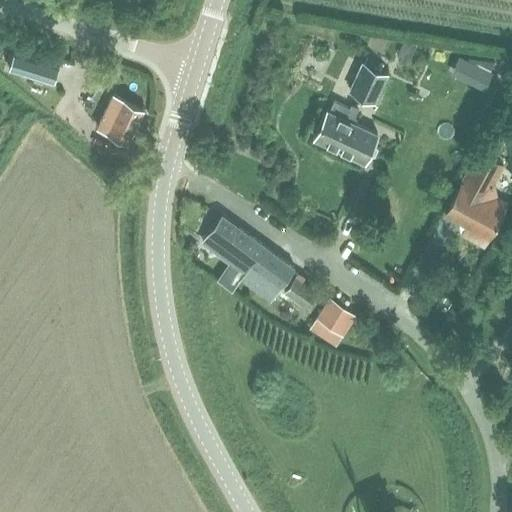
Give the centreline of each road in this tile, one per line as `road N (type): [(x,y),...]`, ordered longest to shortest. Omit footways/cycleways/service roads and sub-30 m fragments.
road 1 (unclassified): [(496,511),(502,476),(486,417),(444,346),(230,197),(167,170)]
road 2 (tertiary): [(245,511),(183,390),(165,321),(158,261),(167,170)]
road 3 (unclassified): [(195,69),(0,6)]
